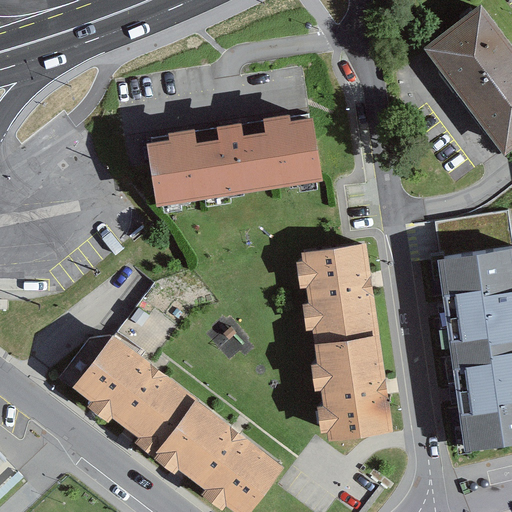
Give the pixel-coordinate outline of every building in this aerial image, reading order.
[(502,151),(505,153),(511,147),(511,46),(481,7),(425,51),(502,151)] [(157,165),(164,207),(322,181),(311,113),(153,139),(157,165)] [(511,243),(436,253),(461,449),(511,442),(511,243)] [(308,260),(333,439),(391,430),(366,252),(308,260)] [(155,284),(114,339),(148,365),(190,309),(155,284)] [(148,365),(114,339),(76,389),(101,408),(131,431),(182,469),(239,511),(251,511),(285,468),(195,400),(148,365)]
